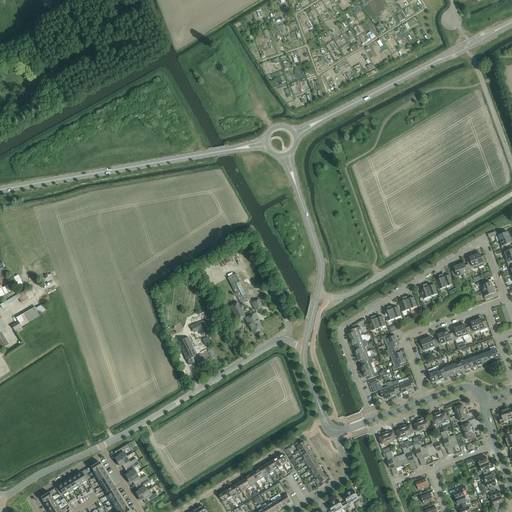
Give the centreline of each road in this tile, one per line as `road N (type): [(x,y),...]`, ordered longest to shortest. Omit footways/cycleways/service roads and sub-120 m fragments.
road 1 (residential): [(506,299),(480,243),(338,329),(372,420)]
road 2 (tertiary): [(229,150),(0,190)]
road 3 (residential): [(101,445),(272,342),(304,346)]
road 4 (residential): [(317,293),(353,291),(511,194)]
road 5 (residential): [(427,399),(409,335),(487,307)]
road 6 (tertiary): [(435,61),(324,118)]
